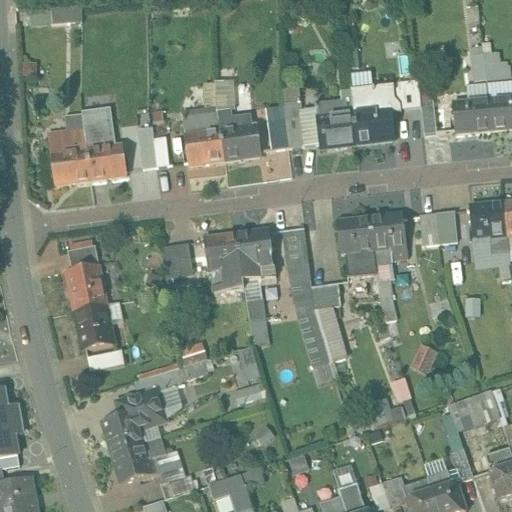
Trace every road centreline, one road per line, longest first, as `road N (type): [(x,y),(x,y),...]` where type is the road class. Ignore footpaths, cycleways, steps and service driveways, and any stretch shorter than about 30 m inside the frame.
road 1 (residential): [(12,227),(511,171)]
road 2 (unclassified): [(83,511),(57,443),(12,227)]
road 3 (unclassified): [(12,227),(0,0)]
